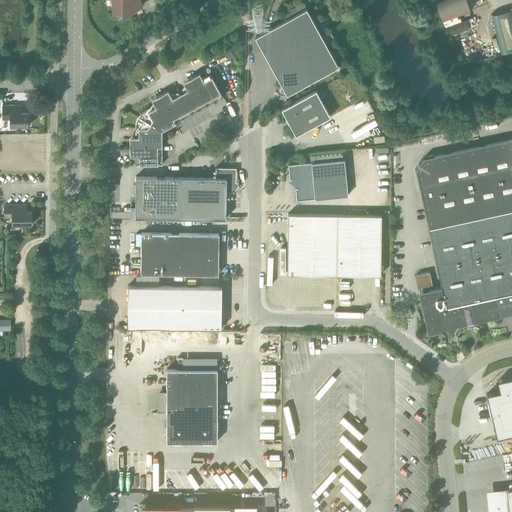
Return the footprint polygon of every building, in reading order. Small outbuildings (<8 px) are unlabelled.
[(113,0),(113,12),(123,13),(123,11),(126,11),(128,14),(142,6),(138,0),(113,0)] [(441,0),(435,2),(442,22),(470,11),(465,0),(441,0)] [(255,37),(271,66),(322,38),(304,6),(305,4),(303,4),(303,3),(302,3),(300,3),(300,4),(286,12),(284,12),(284,13),(283,14),(284,14),(283,16),(285,16),(287,20),(255,37)] [(511,9),(491,14),(500,53),(511,49),(511,9)] [(335,42),(330,33),(322,38),(271,66),(282,85),(280,92),(286,94),(287,95),(287,94),(289,95),(290,93),(332,70),(333,70),(334,69),(338,66),(336,63),(336,61),(334,60),(327,47),(335,42)] [(199,73),(191,78),(206,106),(223,97),(210,74),(209,74),(209,75),(201,77),(199,73)] [(185,86),(178,92),(191,115),(206,106),(191,78),(183,82),(185,86)] [(316,90),(281,109),(295,135),(330,116),(316,90)] [(168,91),(159,95),(175,123),(191,115),(178,92),(170,94),(168,91)] [(139,116),(138,117),(162,131),(175,123),(159,95),(151,100),(153,103),(147,109),(145,110),(144,111),(143,112),(141,113),(140,114),(139,116)] [(17,106),(3,106),(3,119),(10,119),(10,126),(29,126),(29,112),(17,113),(17,106)] [(129,137),(129,147),(162,146),(162,131),(138,117),(137,119),(137,120),(136,122),(136,124),(135,125),(135,127),(135,129),(136,129),(133,137),(129,137)] [(511,136),(511,138),(421,158),(414,168),(428,228),(444,301),(437,303),(438,308),(436,309),(440,329),(468,323),(467,321),(472,320),(473,322),(500,316),(496,296),(511,292),(511,136)] [(129,156),(134,156),(136,164),(136,165),(162,165),(162,146),(129,147),(129,156)] [(344,159),(288,165),(290,180),(291,180),(292,182),(297,186),(297,188),(295,188),(296,201),(348,196),(344,159)] [(215,168),(215,178),(176,177),(175,218),(226,219),(226,192),(231,192),(234,191),(237,188),(238,186),(239,182),(236,182),(236,168),(215,168)] [(175,218),(176,177),(135,177),(135,218),(175,218)] [(26,205),(4,205),(4,217),(12,217),(12,225),(23,225),(23,227),(30,226),(30,224),(31,224),(31,211),(26,211),(26,205)] [(337,245),(337,215),(288,214),(287,244),(337,245)] [(337,245),(336,275),(380,276),(381,215),(337,215),(337,245)] [(141,233),(140,274),(218,275),(219,234),(141,233)] [(287,275),(336,275),(337,245),(287,244),(287,275)] [(433,286),(430,272),(415,275),(418,290),(433,286)] [(127,328),(174,328),(174,286),(128,286),(127,328)] [(221,287),(174,286),(174,328),(221,329),(221,287)] [(0,330),(10,330),(10,320),(0,319),(0,330)] [(166,369),(166,442),(217,442),(217,369),(166,369)] [(511,377),(497,381),(500,391),(486,394),(496,438),(511,434),(511,377)]
